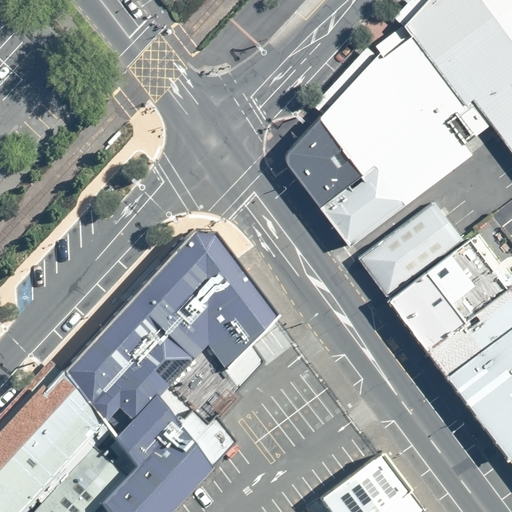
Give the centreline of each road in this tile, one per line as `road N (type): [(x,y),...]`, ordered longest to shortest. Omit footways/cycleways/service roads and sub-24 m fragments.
road 1 (tertiary): [(485,511),(208,138)]
road 2 (residential): [(0,364),(208,138)]
road 3 (residential): [(208,138),(349,0)]
road 4 (tertiary): [(99,0),(208,138)]
